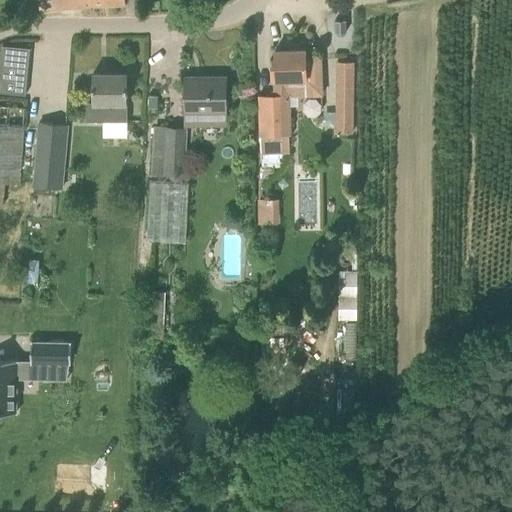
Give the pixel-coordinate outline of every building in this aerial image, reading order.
[(346,23),(333,23),(333,34),(337,38),(342,38),(346,33),(346,23)] [(2,45),(0,71),(0,91),(26,94),(30,48),(2,45)] [(322,96),(322,78),(321,58),(307,58),(306,49),(275,50),(275,62),(273,63),(274,79),(275,94),(259,95),(261,136),(291,135),(290,98),(322,96)] [(355,132),(355,61),(338,61),(337,132),(355,132)] [(128,121),(128,103),(128,73),(93,73),(93,101),(87,101),(87,121),(128,121)] [(226,126),(226,111),(226,77),(186,77),(186,111),(186,126),(226,126)] [(149,95),(148,108),(158,108),(158,95),(149,95)] [(0,206),(3,206),(5,183),(19,184),(25,108),(0,106),(0,206)] [(67,124),(40,121),(34,186),(62,189),(67,124)] [(188,128),(166,127),(165,176),(187,177),(188,128)] [(147,239),(188,240),(190,180),(149,179),(147,239)] [(280,221),(279,201),(258,202),(259,223),(280,221)] [(356,320),(356,273),(340,273),(340,320),(356,320)] [(153,291),(151,339),(164,340),(166,291),(153,291)] [(0,412),(17,413),(18,370),(38,370),(38,362),(71,362),(72,342),(32,341),(31,360),(0,359),(0,412)]
